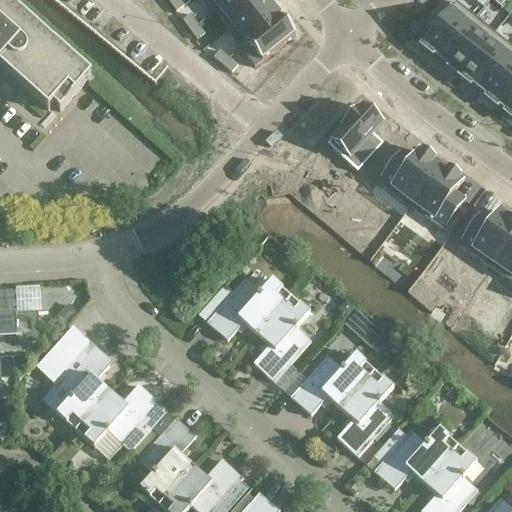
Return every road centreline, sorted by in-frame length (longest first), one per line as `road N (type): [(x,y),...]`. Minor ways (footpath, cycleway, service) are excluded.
road 1 (residential): [(347,511),(131,316),(109,286),(102,253)]
road 2 (residential): [(102,253),(191,208),(347,35)]
road 3 (residential): [(511,170),(347,35)]
